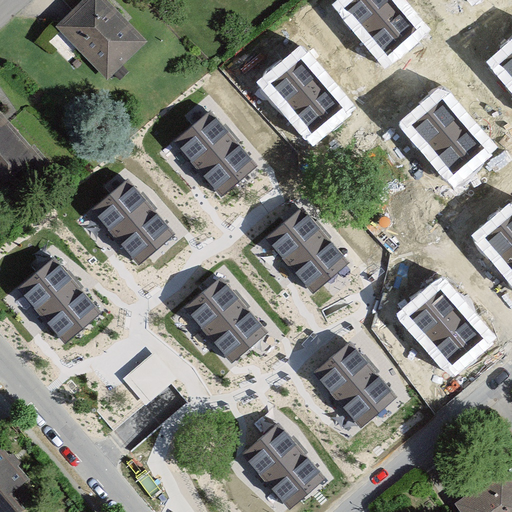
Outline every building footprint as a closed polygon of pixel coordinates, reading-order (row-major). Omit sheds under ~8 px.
[(109,0),(85,0),(60,24),(108,76),(147,40),(109,0)] [(423,29),(398,0),(347,0),(342,4),(389,59),(423,29)] [(511,47),(496,62),(511,80),(511,47)] [(348,111),(301,57),(266,86),(313,140),(348,111)] [(488,152),(441,97),(407,127),(453,181),(488,152)] [(0,104),(0,192),(6,199),(49,161),(0,104)] [(258,168),(211,114),(176,144),(223,198),(258,168)] [(174,236),(127,182),(92,212),(139,266),(174,236)] [(349,263),(302,208),(267,238),(314,292),(349,263)] [(511,213),(481,240),(511,275),(511,213)] [(101,314),(54,260),(20,290),(66,344),(101,314)] [(267,334),(221,280),(186,310),(233,364),(267,334)] [(488,340),(441,286),(407,316),(453,370),(488,340)] [(396,399),(349,345),(315,375),(361,429),(396,399)] [(148,405),(180,378),(156,351),(125,378),(148,405)] [(100,398),(117,422),(134,410),(117,386),(100,398)] [(324,479),(278,425),(243,455),(290,509),(324,479)] [(0,511),(19,511),(29,506),(15,490),(29,474),(0,437),(0,511)] [(458,496),(468,511),(511,511),(511,473),(506,465),(458,496)] [(19,490),(33,506),(46,494),(31,478),(19,490)]
